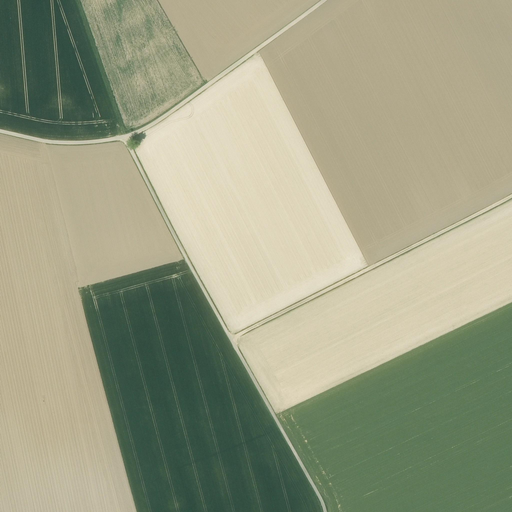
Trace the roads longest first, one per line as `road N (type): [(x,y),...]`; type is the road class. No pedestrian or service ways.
road 1 (unclassified): [(328,511),(124,137)]
road 2 (track): [(232,336),(511,193)]
road 3 (unclassified): [(124,137),(159,121),(324,0)]
road 4 (track): [(76,0),(124,137)]
road 5 (unclassified): [(124,137),(48,142),(0,131)]
